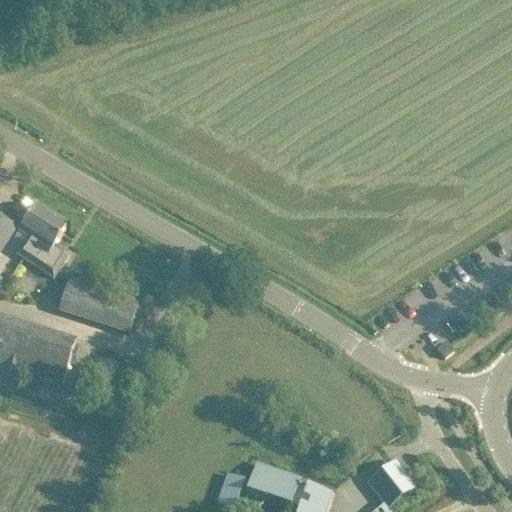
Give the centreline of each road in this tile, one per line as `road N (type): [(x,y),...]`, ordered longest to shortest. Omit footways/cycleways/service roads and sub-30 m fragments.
road 1 (unclassified): [(0,135),(422,380)]
road 2 (unclassified): [(422,380),(428,424),(486,511)]
